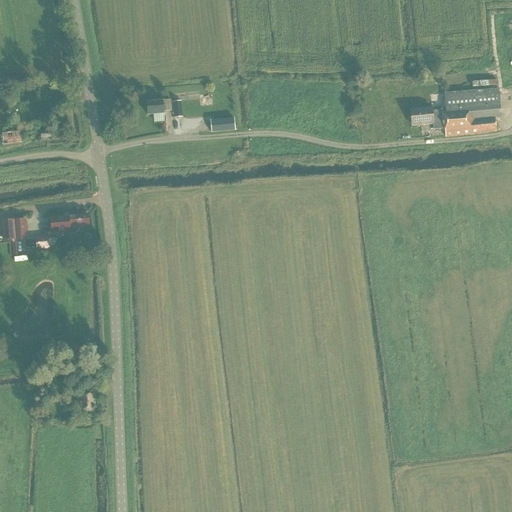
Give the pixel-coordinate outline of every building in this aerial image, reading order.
[(495,118),(500,117),(498,90),(444,94),(445,107),(442,108),(442,110),(440,111),(440,110),(431,111),(431,108),(410,111),(412,126),(432,124),(433,130),(444,129),(445,136),(496,131),(495,118)] [(163,111),(171,111),(170,100),(162,101),(146,102),(147,115),(163,113),(163,111)] [(174,118),(182,117),(180,101),(172,102),(174,118)] [(211,132),(234,130),(233,119),(210,121),(211,132)] [(3,145),(22,142),(21,131),(2,134),(3,145)] [(78,226),(88,225),(87,214),(50,217),(52,234),(69,232),(69,235),(74,234),(76,233),(77,232),(78,230),(78,226)] [(27,239),(25,219),(13,220),(14,240),(27,239)] [(3,240),(14,239),(13,220),(2,221),(3,240)] [(48,249),(47,236),(35,237),(36,250),(48,249)] [(65,382),(65,392),(75,392),(75,382),(65,382)] [(93,411),(92,392),(77,392),(73,392),(73,407),(77,407),(77,411),(93,411)]
